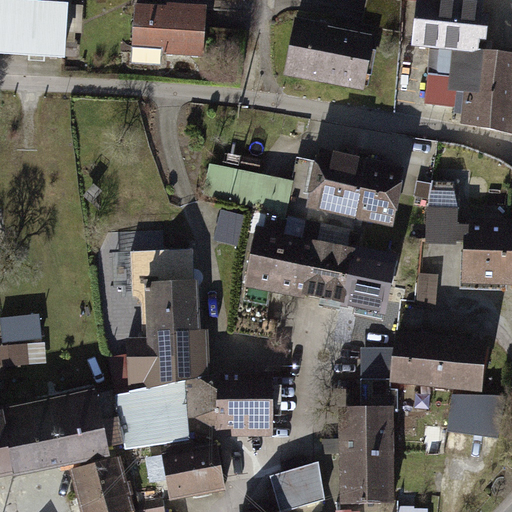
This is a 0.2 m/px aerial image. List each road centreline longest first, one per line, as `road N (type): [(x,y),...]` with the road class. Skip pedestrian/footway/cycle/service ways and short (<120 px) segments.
road 1 (residential): [(0,79),(254,96),(511,154)]
road 2 (residential): [(313,434),(251,458),(222,511)]
